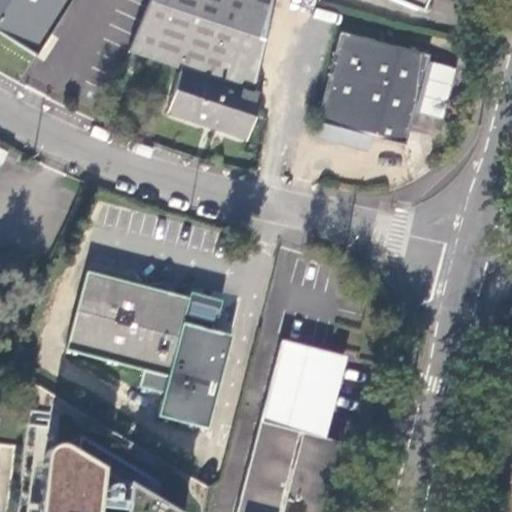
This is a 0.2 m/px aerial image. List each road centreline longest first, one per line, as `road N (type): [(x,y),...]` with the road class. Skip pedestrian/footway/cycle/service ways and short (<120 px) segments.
road 1 (residential): [(0,107),(97,155),(330,223),(475,251)]
road 2 (unclassified): [(407,511),(475,251)]
road 3 (unclassified): [(475,251),(511,107)]
